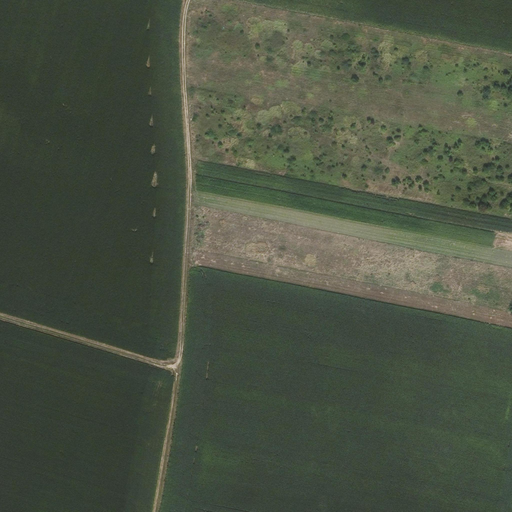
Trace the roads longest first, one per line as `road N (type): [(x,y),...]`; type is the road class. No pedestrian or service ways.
road 1 (track): [(159,511),(187,308),(188,0)]
road 2 (track): [(180,369),(0,316)]
